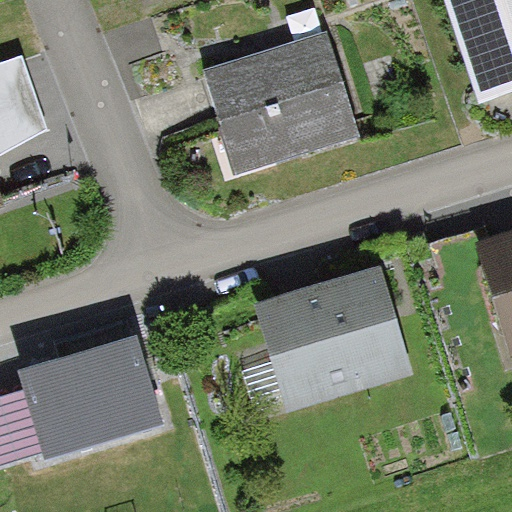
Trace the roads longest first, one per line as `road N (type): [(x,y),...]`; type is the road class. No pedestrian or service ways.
road 1 (residential): [(154,272),(511,161)]
road 2 (residential): [(51,0),(154,272)]
road 3 (residential): [(0,318),(154,272)]
